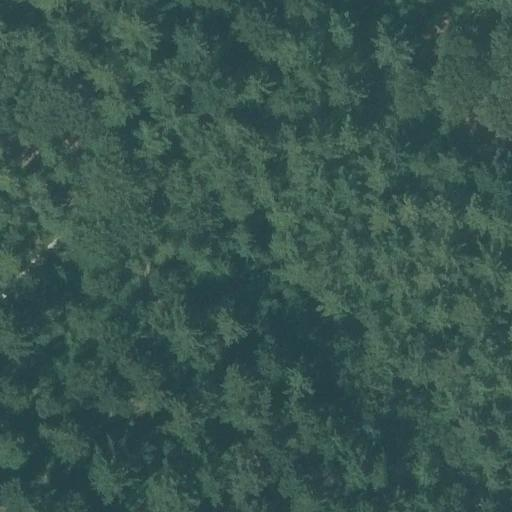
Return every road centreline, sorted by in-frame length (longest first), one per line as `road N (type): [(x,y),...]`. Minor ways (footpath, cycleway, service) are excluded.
road 1 (track): [(0,360),(195,172),(511,65)]
road 2 (track): [(414,511),(511,417)]
